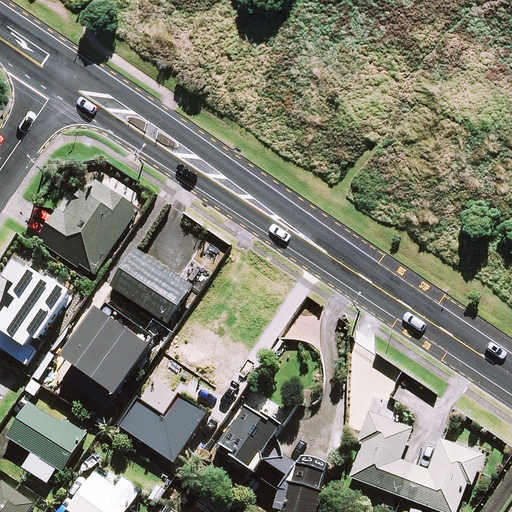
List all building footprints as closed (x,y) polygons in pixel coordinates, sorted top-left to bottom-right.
[(141,209),(101,182),(91,198),(83,192),(67,216),(59,211),(39,241),(95,278),(141,209)] [(194,287),(138,250),(113,288),(169,325),(194,287)] [(8,280),(19,286),(13,297),(19,300),(0,330),(0,347),(28,365),(71,295),(19,263),(8,280)] [(153,348),(102,311),(67,359),(118,396),(153,348)] [(247,352),(232,343),(224,355),(238,364),(247,352)] [(219,372),(199,358),(195,364),(189,360),(170,387),(152,374),(141,390),(156,401),(161,394),(173,403),(180,394),(214,417),(234,388),(216,376),(219,372)] [(58,470),(63,473),(85,437),(32,403),(9,438),(34,454),(25,469),(49,484),(58,470)] [(302,463),(285,456),(272,445),(286,427),(255,403),(221,447),(283,494),(277,511),(278,511),(321,511),(326,495),(323,494),(332,467),(305,456),(302,463)] [(422,434),(371,414),(359,444),(364,446),(352,479),(440,511),(457,511),(469,483),(473,485),(484,457),(441,441),(430,472),(411,465),(422,434)] [(70,511),(127,511),(143,492),(125,479),(118,489),(97,474),(70,511)] [(0,511),(33,511),(38,505),(4,482),(0,486),(0,511)]
